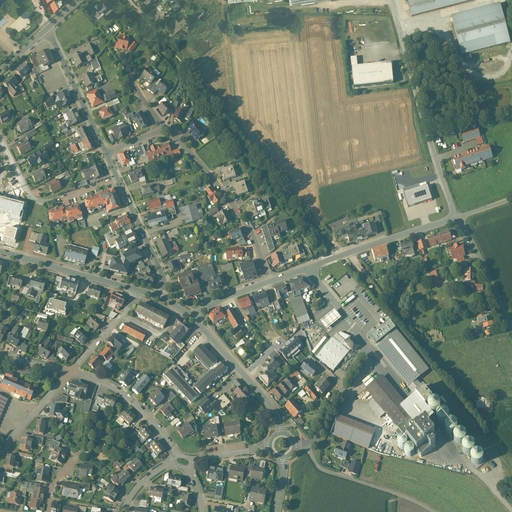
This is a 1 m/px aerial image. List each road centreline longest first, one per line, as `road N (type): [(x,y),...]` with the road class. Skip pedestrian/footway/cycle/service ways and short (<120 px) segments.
road 1 (residential): [(105,153),(159,130),(174,135),(235,208),(269,281)]
road 2 (unclassified): [(392,0),(456,217)]
road 3 (unclassified): [(309,267),(365,344),(316,438),(306,443)]
road 4 (residential): [(105,153),(161,271),(159,298)]
road 5 (unclassified): [(309,267),(456,217)]
road 6 (unclassified): [(432,511),(325,471),(306,443)]
road 7 (secondary): [(192,317),(263,396),(280,433)]
road 8 (secondary): [(0,251),(139,291)]
road 9 (residential): [(176,455),(126,395),(70,371)]
road 10 (residential): [(47,28),(105,153)]
road 11 (unclassified): [(456,217),(511,326)]
